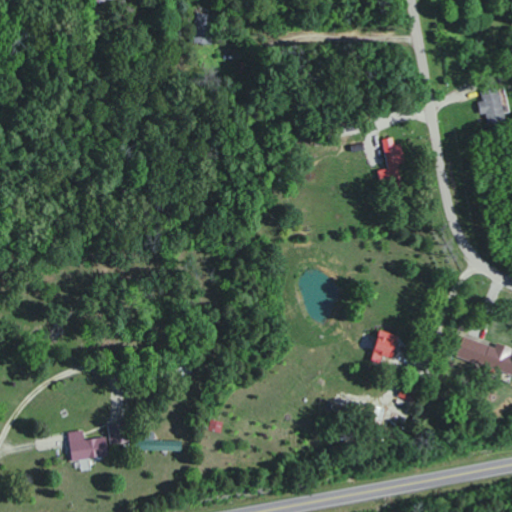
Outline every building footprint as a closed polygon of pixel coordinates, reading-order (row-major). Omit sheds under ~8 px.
[(504,122),(496,88),(478,92),(487,126),(504,122)] [(401,160),(397,137),(379,140),(383,163),(401,160)] [(395,335),(371,330),(366,353),(391,358),(395,335)] [(451,357),(508,375),(511,361),(511,356),(507,355),(509,349),(492,344),(491,346),(458,336),(451,357)] [(64,433),(68,462),(105,456),(103,437),(83,440),(82,430),(64,433)] [(179,451),(179,441),(152,440),(153,432),(142,432),(142,440),(134,440),(134,450),(179,451)]
